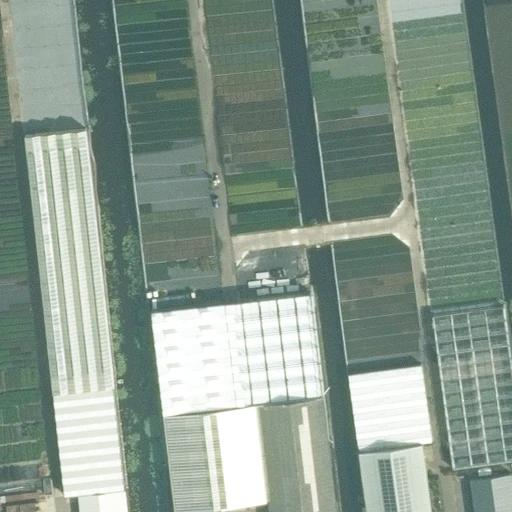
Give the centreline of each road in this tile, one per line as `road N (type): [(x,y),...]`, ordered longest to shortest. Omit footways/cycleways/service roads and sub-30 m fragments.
road 1 (track): [(449,511),(382,0)]
road 2 (track): [(57,498),(2,0)]
